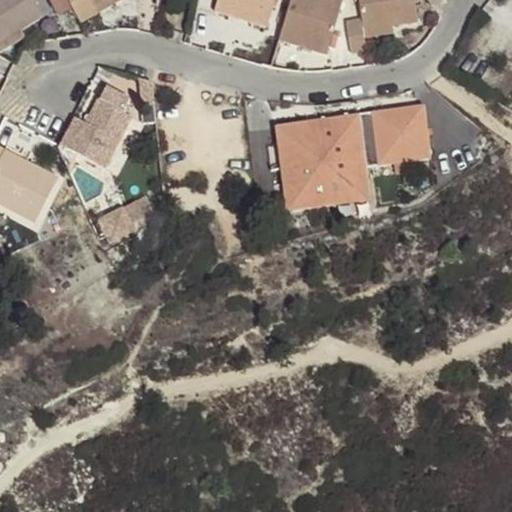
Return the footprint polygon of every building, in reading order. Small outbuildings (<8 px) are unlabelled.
[(0,0),(0,42),(41,17),(30,0),(0,0)] [(46,0),(57,18),(72,9),(66,0),(46,0)] [(66,0),(72,9),(80,23),(94,15),(91,10),(107,0),(112,0),(115,4),(121,0),(66,0)] [(107,0),(91,10),(94,15),(94,16),(115,4),(112,0),(107,0)] [(275,0),(217,0),(214,13),(266,29),(275,0)] [(341,0),(289,0),(277,42),(326,56),(342,0),(341,0)] [(412,0),(357,0),(360,22),(362,32),(392,28),(416,24),(412,0)] [(349,55),(365,53),(363,40),(362,32),(360,22),(345,24),(349,55)] [(362,32),(363,40),(394,36),(392,28),(362,32)] [(63,149),(59,147),(57,150),(70,177),(79,160),(106,174),(135,118),(126,113),(132,101),(106,87),(99,101),(99,102),(87,126),(77,121),(63,149)] [(362,142),(428,133),(424,108),(359,117),(362,142)] [(359,117),(316,123),(323,165),(364,159),(362,142),(359,117)] [(323,165),(316,123),(275,129),(281,170),(323,165)] [(365,168),(432,159),(428,133),(362,142),(364,159),(365,168)] [(0,149),(0,207),(34,225),(57,180),(26,164),(24,168),(3,158),(6,152),(0,149)] [(24,168),(26,164),(6,152),(3,158),(24,168)] [(364,159),(323,165),(329,207),(370,201),(365,168),(364,159)] [(329,207),(323,165),(281,170),(287,212),(329,207)] [(149,198),(102,217),(111,241),(159,222),(149,198)]
